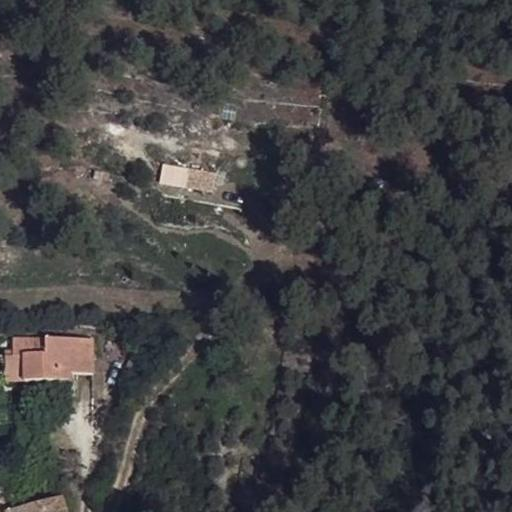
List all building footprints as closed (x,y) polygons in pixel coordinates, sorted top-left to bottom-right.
[(212,171),(179,167),(178,186),(210,189),(212,171)] [(234,209),(153,197),(150,222),(183,227),(183,225),(205,228),(206,221),(230,230),(234,209)] [(88,338),(8,338),(9,355),(21,355),(22,379),(58,378),(59,374),(89,373),(88,338)] [(9,355),(0,355),(0,359),(1,379),(22,379),(21,355),(9,355)] [(6,484),(0,485),(0,495),(9,493),(6,484)] [(0,511),(65,511),(61,495),(14,509),(10,493),(9,493),(0,495),(0,511)]
